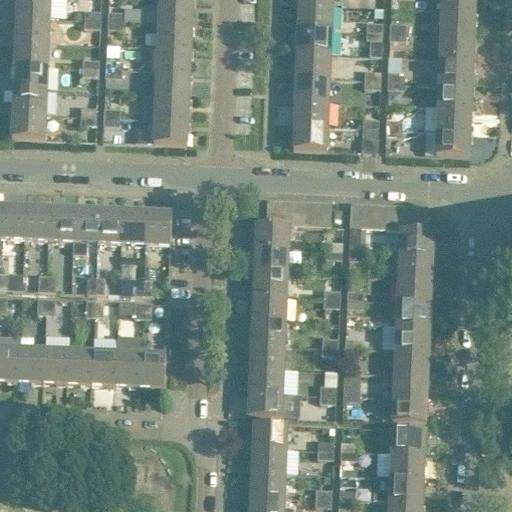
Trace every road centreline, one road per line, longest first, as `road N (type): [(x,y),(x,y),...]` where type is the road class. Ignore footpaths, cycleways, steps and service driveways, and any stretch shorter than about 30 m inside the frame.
road 1 (residential): [(488,210),(470,511)]
road 2 (residential): [(221,179),(456,191),(488,210)]
road 3 (residential): [(199,434),(205,179)]
road 4 (residential): [(0,169),(205,179)]
road 5 (residential): [(199,434),(0,424)]
road 6 (residential): [(221,179),(229,0)]
